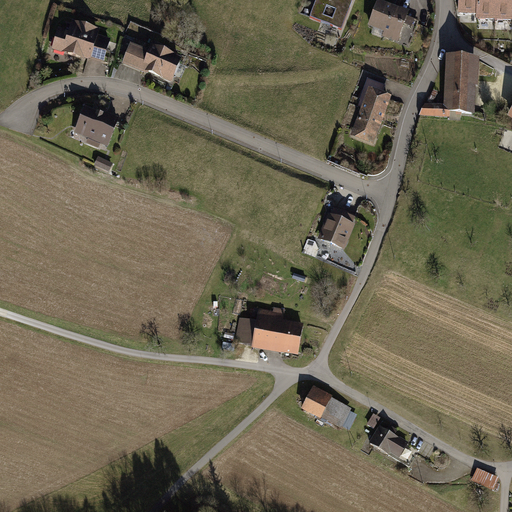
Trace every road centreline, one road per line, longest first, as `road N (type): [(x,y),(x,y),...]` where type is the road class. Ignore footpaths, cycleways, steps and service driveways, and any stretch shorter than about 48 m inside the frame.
road 1 (residential): [(0,118),(44,92),(102,82),(392,197)]
road 2 (unclassified): [(294,371),(148,354),(32,322)]
road 3 (unclassified): [(506,468),(461,455),(313,373)]
road 4 (unclassified): [(294,371),(154,511)]
road 5 (residential): [(392,197),(361,282),(313,373)]
road 6 (residential): [(449,34),(410,120),(392,197)]
